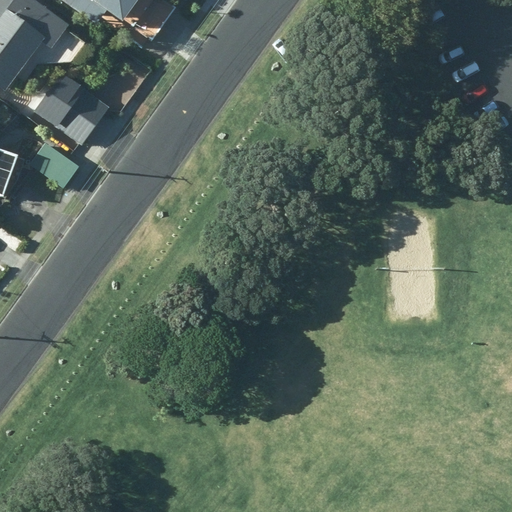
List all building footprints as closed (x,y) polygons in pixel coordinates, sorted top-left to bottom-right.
[(0,0),(0,81),(12,90),(45,43),(56,52),(74,27),(35,0),(0,0)] [(157,43),(181,10),(166,0),(70,0),(71,0),(95,0),(114,11),(157,43)] [(60,76),(34,114),(83,148),(108,110),(60,76)] [(77,184),(81,169),(45,145),(32,164),(68,189),(77,184)] [(0,196),(11,200),(25,159),(0,150),(0,196)]
